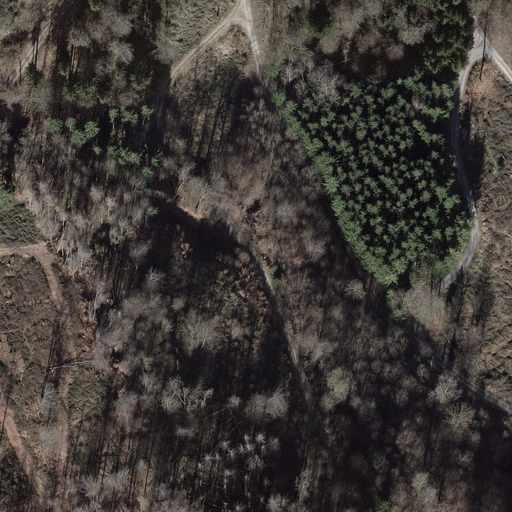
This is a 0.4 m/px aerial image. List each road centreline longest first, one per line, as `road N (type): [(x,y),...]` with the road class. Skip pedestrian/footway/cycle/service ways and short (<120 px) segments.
road 1 (track): [(363,511),(321,438),(270,287),(218,206),(180,177),(165,151),(161,113),(171,77),(200,44),(247,21)]
road 2 (track): [(247,21),(272,112),(391,322),(474,391),(511,410)]
road 3 (track): [(417,339),(421,307),(474,243),(453,124),(464,71),(481,40)]
road 4 (track): [(247,248),(45,140)]
